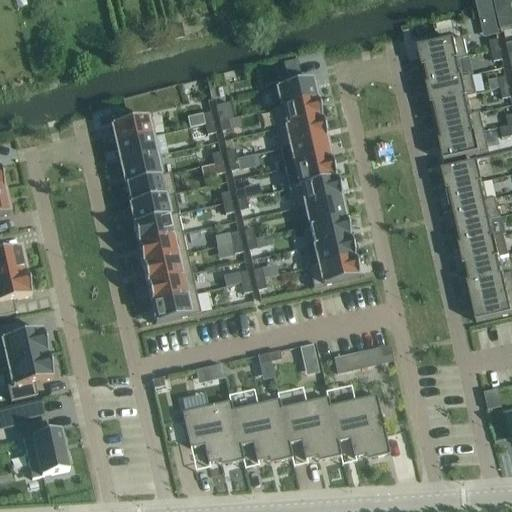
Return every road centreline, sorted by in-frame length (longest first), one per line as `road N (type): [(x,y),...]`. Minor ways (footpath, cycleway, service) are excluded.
road 1 (residential): [(494,496),(395,61),(343,73),(398,313)]
road 2 (residential): [(136,373),(85,146),(32,158),(111,511)]
road 3 (residential): [(136,373),(398,313)]
road 4 (residential): [(398,313),(438,500)]
road 5 (tertiary): [(265,511),(438,500)]
road 6 (residential): [(167,511),(136,373)]
